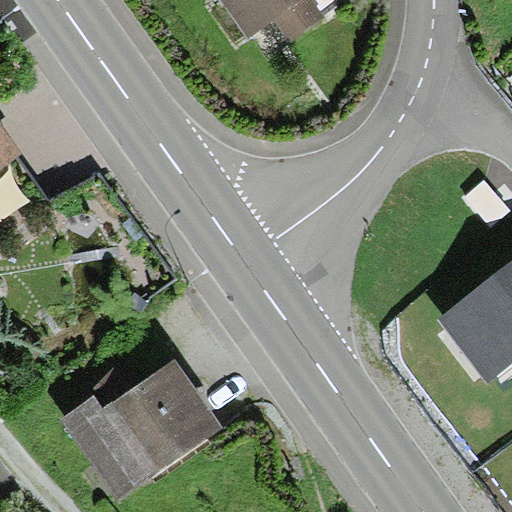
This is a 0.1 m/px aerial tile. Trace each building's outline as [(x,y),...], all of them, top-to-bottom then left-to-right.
[(221,0),(251,41),(307,0),(221,0)] [(0,174),(21,160),(0,129),(0,174)] [(0,228),(36,204),(15,173),(0,183),(0,228)] [(511,272),(441,329),(490,390),(511,372),(511,272)] [(62,424),(115,502),(217,432),(173,368),(122,403),(105,415),(96,402),(62,424)]
